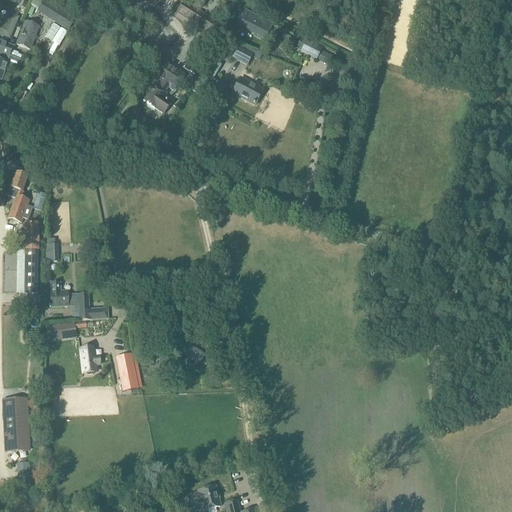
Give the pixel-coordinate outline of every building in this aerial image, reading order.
[(45,0),(38,10),(37,12),(37,13),(68,32),(75,20),(45,0)] [(201,0),(193,0),(189,7),(196,11),(199,6),(203,8),(206,3),(201,0)] [(184,4),(178,14),(199,27),(205,17),(196,11),(189,7),(186,5),(184,4)] [(242,9),(234,25),(265,41),(271,30),(270,30),(273,25),(242,9)] [(0,36),(10,40),(19,18),(9,14),(4,27),(0,25),(0,36)] [(211,20),(204,31),(215,37),(222,26),(211,20)] [(30,52),(39,28),(25,23),(16,46),(30,52)] [(49,54),(56,39),(49,36),(42,51),(49,54)] [(295,50),(310,58),(316,61),(322,49),(302,38),(295,50)] [(0,41),(0,81),(2,83),(5,72),(7,73),(9,68),(19,72),(22,62),(10,57),(14,47),(0,41)] [(248,67),(254,55),(229,43),(223,54),(248,67)] [(196,63),(190,73),(194,75),(200,66),(196,63)] [(173,92),(183,78),(165,65),(155,79),(162,84),(157,90),(151,86),(140,101),(154,111),(155,111),(164,117),(172,106),(163,99),(167,95),(165,93),(168,89),(173,92)] [(263,91),(241,80),(233,95),(255,107),(263,91)] [(346,85),(340,83),(338,93),(343,94),(346,85)] [(15,174),(7,197),(15,199),(16,197),(22,199),(24,192),(23,191),(27,178),(16,174),(15,174)] [(15,199),(8,220),(21,225),(23,220),(27,221),(32,208),(27,207),(29,201),(22,199),(19,198),(16,197),(15,199)] [(43,206),(35,204),(33,210),(41,212),(43,206)] [(39,224),(24,223),(23,257),(24,257),(24,295),(37,295),(38,242),(39,242),(39,224)] [(88,295),(78,296),(68,296),(68,292),(61,292),(60,284),(50,284),(51,310),(69,309),(79,308),(80,322),(108,320),(107,310),(89,311),(88,295)] [(76,338),(74,324),(46,328),(48,341),(76,338)] [(204,356),(188,344),(181,354),(197,366),(204,356)] [(94,348),(79,350),(82,375),(97,373),(97,366),(100,366),(99,358),(95,358),(94,348)] [(139,390),(132,357),(131,355),(115,358),(123,394),(139,390)] [(168,359),(160,357),(158,379),(166,380),(168,359)] [(52,418),(57,417),(56,389),(49,388),(49,397),(46,397),(47,418),(52,418)] [(6,445),(29,444),(27,400),(4,401),(6,445)] [(215,488),(198,493),(198,495),(185,498),(188,511),(202,507),(202,511),(203,511),(220,508),(215,488)] [(224,504),(225,511),(254,511),(254,510),(243,511),(240,511),(238,501),(224,504)]
